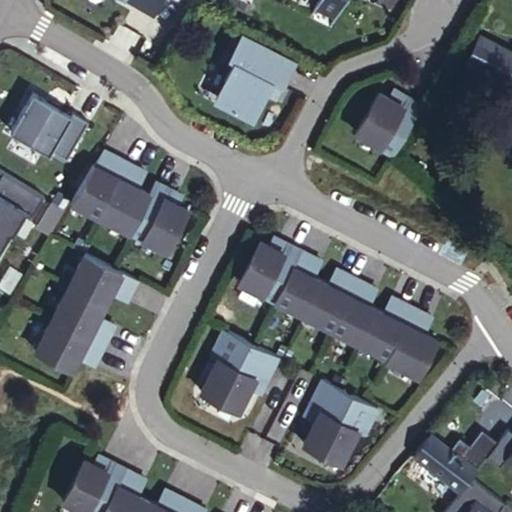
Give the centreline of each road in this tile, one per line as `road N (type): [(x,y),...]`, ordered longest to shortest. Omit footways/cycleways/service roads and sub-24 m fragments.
road 1 (residential): [(256,175),(154,371),(152,405),(169,433),(292,497),(345,500),(367,486),(500,315)]
road 2 (residential): [(0,6),(119,75),(176,131),(256,175)]
road 3 (residential): [(443,0),(420,40),(338,72),(279,185)]
road 4 (residential): [(279,185),(459,283),(500,315)]
